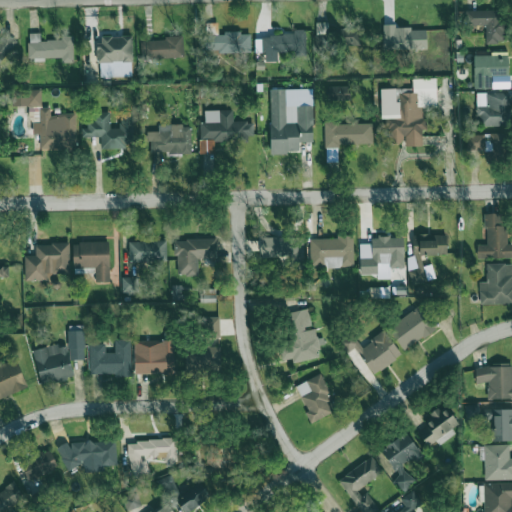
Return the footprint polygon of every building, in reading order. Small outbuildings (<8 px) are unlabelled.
[(486,43),(506,43),(505,9),(469,10),(470,26),(485,25),(486,43)] [(361,46),(360,22),(314,24),(315,48),(361,46)] [(251,52),(250,32),(218,33),(218,23),(205,23),(205,53),(251,52)] [(382,49),(426,50),(426,29),(395,28),(395,24),(383,24),(382,49)] [(0,60),(16,40),(6,32),(0,38),(0,60)] [(73,62),(73,38),(40,39),(40,33),(28,33),(28,58),(61,57),(61,63),(73,62)] [(306,56),(305,33),(262,34),(263,62),(278,62),(278,51),(293,51),(293,56),(306,56)] [(183,37),(142,38),(142,59),(184,57),(183,37)] [(474,89),(493,88),(492,76),(508,76),(508,54),(474,55),(474,89)] [(380,89),(381,131),(387,130),(388,144),(404,143),(404,146),(422,146),(422,130),(426,130),(426,107),(436,107),(436,78),(412,79),(413,88),(380,89)] [(350,100),(350,86),(329,85),(328,99),(350,100)] [(270,89),(270,153),(299,153),(299,142),(313,142),(313,89),(270,89)] [(40,90),(11,91),(12,108),(41,107),(40,90)] [(509,92),(476,92),(476,125),(508,126),(509,92)] [(33,134),(40,134),(40,149),(76,149),(76,114),(50,114),(50,107),(39,107),(39,122),(33,122),(33,134)] [(199,153),(214,153),(214,142),(251,142),(251,122),(233,121),(233,110),(205,110),(205,122),(199,122),(199,153)] [(101,147),(133,147),(133,112),(119,112),(120,128),(110,129),(110,112),(94,112),(95,124),(82,124),(82,137),(100,137),(101,147)] [(372,123),(324,124),(325,162),(337,162),(337,144),(373,144),(372,123)] [(150,153),(191,153),(191,125),(158,125),(158,131),(147,132),(147,141),(150,141),(150,153)] [(504,133),(466,135),(467,151),(491,150),(491,160),(505,160),(504,133)] [(511,258),(511,243),(507,244),(507,225),(501,225),(501,213),(486,213),(485,244),(477,244),(477,258),(511,258)] [(446,234),(412,235),(413,256),(408,256),(409,282),(434,281),(433,265),(422,266),(422,255),(447,254),(446,234)] [(353,266),(352,236),(309,237),(310,267),(353,266)] [(261,237),(260,257),(278,258),(278,263),(286,263),(303,263),(303,238),(261,237)] [(359,244),(359,275),(377,274),(378,279),(390,278),(390,268),(404,268),(403,237),(371,238),(371,243),(359,244)] [(216,239),(176,240),(176,275),(198,275),(198,258),(216,258),(216,239)] [(73,267),(95,267),(95,282),(110,281),(109,241),(72,242),(73,267)] [(166,262),(166,241),(128,241),(128,261),(166,262)] [(69,244),(35,244),(35,255),(23,256),(24,280),(47,280),(47,273),(70,273),(69,244)] [(511,262),(486,264),(487,282),(479,282),(480,304),(511,303),(511,262)] [(0,277),(9,277),(8,265),(0,265),(0,277)] [(122,277),(122,294),(139,293),(138,277),(122,277)] [(184,300),(185,285),(172,285),(171,299),(184,300)] [(202,302),(216,302),(215,289),(201,289),(202,302)] [(404,351),(435,327),(419,306),(388,330),(404,351)] [(321,356),(314,327),(312,328),(307,309),(284,314),(290,339),(277,342),(281,361),(291,359),(292,363),(321,356)] [(219,334),(219,317),(201,317),(201,334),(219,334)] [(68,330),(69,330),(69,325),(82,324),(83,330),(84,330),(85,347),(83,347),(84,359),(70,359),(69,348),(68,348),(67,342),(68,341),(68,330)] [(373,374),(401,355),(384,331),(361,346),(358,342),(354,345),(373,374)] [(89,344),(105,343),(105,352),(115,352),(114,339),(131,339),(132,375),(115,376),(115,373),(90,373),(89,344)] [(174,340),(134,340),(135,374),(174,373),(174,340)] [(33,350),(59,343),(60,347),(66,345),(74,375),(67,377),(67,379),(55,382),(54,380),(42,383),(33,350)] [(220,346),(186,347),(187,375),(220,374),(220,346)] [(0,364),(15,358),(27,386),(0,398),(0,364)] [(511,398),(511,365),(475,366),(475,383),(487,383),(488,399),(511,398)] [(333,412),(325,396),(330,393),(321,374),(295,386),(312,422),(333,412)] [(437,444),(461,427),(444,404),(423,420),(427,426),(417,433),(427,446),(435,440),(437,444)] [(511,409),(479,409),(479,404),(465,404),(466,421),(491,421),(492,441),(511,440),(511,409)] [(380,450),(398,476),(393,480),(401,492),(414,483),(402,465),(411,458),(415,463),(424,457),(406,432),(380,450)] [(177,439),(128,440),(130,477),(146,476),(145,456),(164,456),(165,466),(177,466),(177,439)] [(116,440),(77,441),(73,443),(66,443),(56,447),(66,470),(83,463),(84,472),(103,472),(103,466),(116,466),(116,440)] [(511,457),(509,458),(509,445),(483,445),(484,480),(511,479),(511,457)] [(28,481),(58,469),(49,449),(20,461),(28,481)] [(366,492),(361,495),(357,489),(382,472),(372,457),(338,479),(359,511),(368,511),(376,507),(366,492)] [(198,481),(182,493),(168,475),(158,483),(181,511),(187,511),(209,495),(198,481)] [(483,511),(511,511),(511,504),(511,505),(511,498),(511,497),(511,482),(483,483),(483,511)] [(422,503),(413,490),(400,499),(405,506),(396,511),(413,511),(422,503)] [(173,511),(167,502),(150,511),(173,511)]
